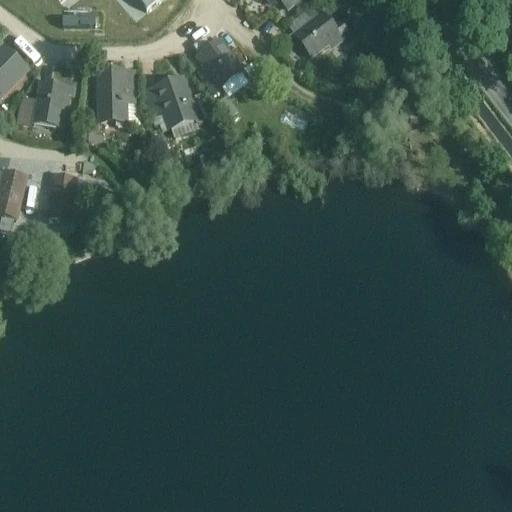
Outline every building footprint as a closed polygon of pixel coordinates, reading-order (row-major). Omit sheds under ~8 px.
[(278,0),(288,12),(301,0),(278,0)] [(323,18),(296,39),(312,61),(339,41),(340,40),(331,29),(323,18)] [(338,24),(331,29),(340,40),(339,41),(341,45),(349,39),(338,24)] [(209,76),(202,81),(214,98),(221,93),(219,89),(240,74),(221,47),(199,63),(209,76)] [(0,103),(28,76),(5,53),(0,57),(0,103)] [(127,123),(126,82),(98,82),(99,124),(127,123)] [(182,84),(155,93),(169,131),(194,122),(197,130),(204,127),(197,106),(191,109),(182,84)] [(75,88),(55,85),(54,92),(67,94),(67,97),(73,99),(75,88)] [(54,92),(41,89),(35,122),(62,126),(67,97),(67,94),(54,92)] [(26,182),(5,177),(0,198),(0,218),(4,219),(7,209),(18,212),(26,182)] [(76,185),(55,181),(48,222),(57,223),(59,213),(71,215),(76,185)] [(18,212),(7,209),(4,219),(6,219),(5,223),(15,225),(15,222),(16,222),(18,212)]
